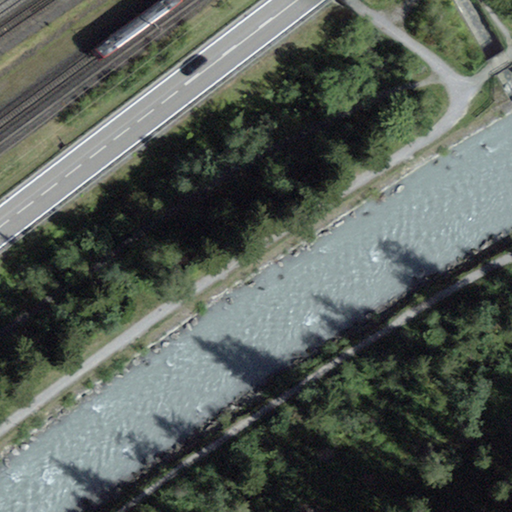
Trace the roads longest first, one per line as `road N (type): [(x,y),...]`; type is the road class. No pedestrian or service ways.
road 1 (unknown): [(0,328),(243,159),(363,95),(448,75)]
road 2 (secondary): [(297,0),(0,225)]
